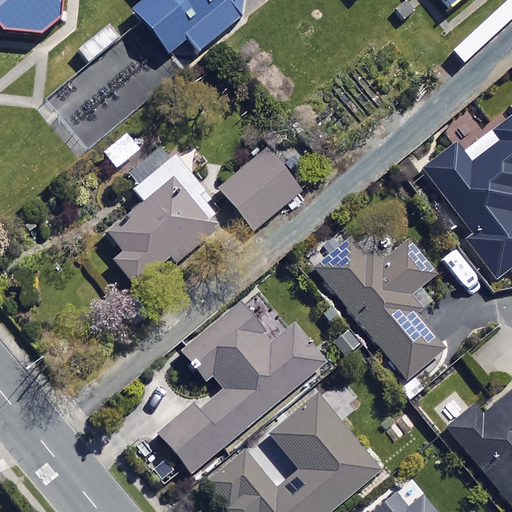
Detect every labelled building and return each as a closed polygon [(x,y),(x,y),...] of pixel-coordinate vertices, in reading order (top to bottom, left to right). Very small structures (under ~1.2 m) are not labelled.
[(0,0),(0,23),(4,27),(43,32),(62,15),(63,0),(0,0)] [(141,0),(132,8),(141,20),(169,54),(186,39),(198,53),(243,16),(243,0),(141,0)] [(405,0),(396,9),(405,20),(416,10),(414,8),(409,2),(406,0),(405,0)] [(442,0),(450,9),(460,0),(442,0)] [(511,0),(508,0),(454,50),(465,62),(511,18),(511,0)] [(79,48),(89,61),(120,36),(110,24),(79,48)] [(511,115),(493,130),(500,139),(472,161),(456,141),(422,168),(473,234),(466,238),(497,279),(511,267),(511,115)] [(268,145),(217,188),(254,232),(304,190),(268,145)] [(89,240),(128,289),(208,225),(170,177),(89,240)] [(432,273),(402,237),(370,263),(349,239),(312,270),(403,380),(441,349),(400,300),(432,273)] [(270,343),(238,304),(178,353),(203,383),(210,378),(221,391),(195,412),(191,406),(156,435),(188,473),(321,364),(290,327),(270,343)] [(511,390),(483,414),(476,405),(446,429),(511,511),(511,390)] [(329,511),(378,471),(313,395),(266,436),(296,471),(274,490),(240,451),(201,484),(224,511),(329,511)] [(370,511),(436,511),(422,495),(402,511),(389,496),(370,511)]
